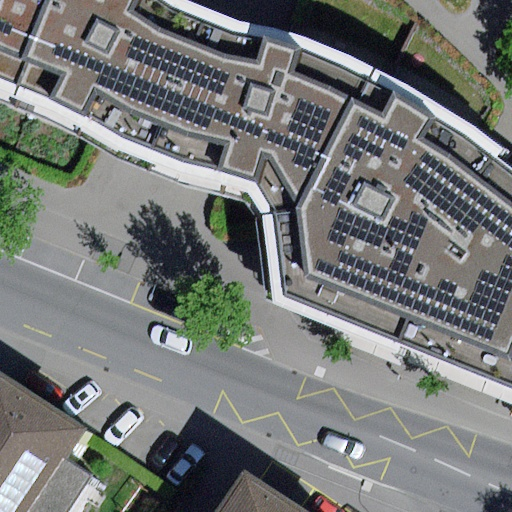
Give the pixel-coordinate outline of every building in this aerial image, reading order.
[(0,0),(0,76),(20,86),(54,0),(0,0)] [(152,150),(200,20),(183,15),(173,11),(155,0),(54,0),(20,86),(86,116),(127,140),(134,143),(152,150)] [(304,49),(200,20),(152,150),(219,173),(256,182),(277,212),(304,209),(364,81),(304,49)] [(277,212),(287,298),(511,387),(511,174),(464,139),(364,81),(304,209),(277,212)] [(0,511),(69,511),(91,479),(66,463),(85,433),(0,377),(0,511)] [(311,511),(254,475),(229,511),(311,511)]
